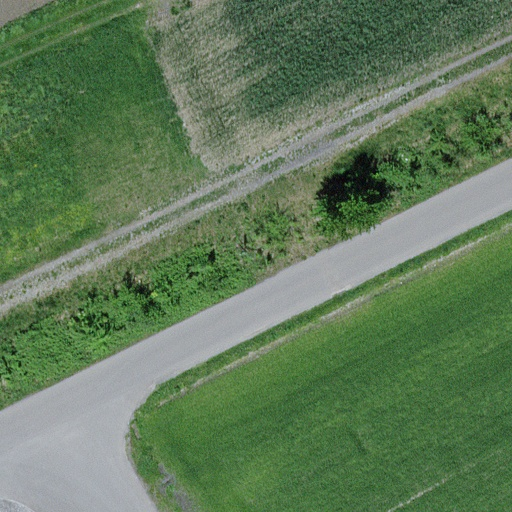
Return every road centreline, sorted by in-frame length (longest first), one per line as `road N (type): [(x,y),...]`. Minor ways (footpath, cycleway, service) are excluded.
road 1 (unclassified): [(0,437),(511,184)]
road 2 (unknown): [(78,398),(139,511)]
